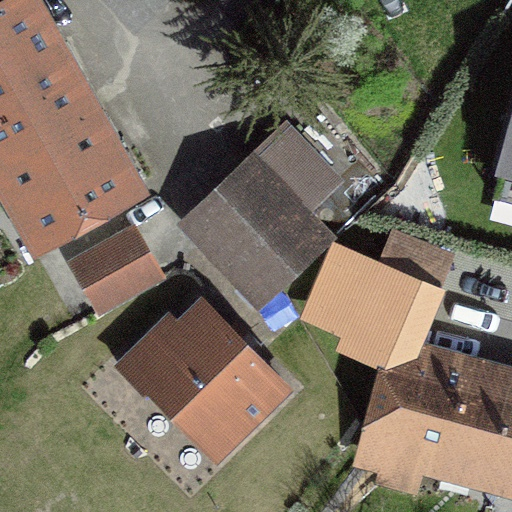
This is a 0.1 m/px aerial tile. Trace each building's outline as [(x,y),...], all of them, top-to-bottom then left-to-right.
[(24,3),(0,15),(0,162),(43,240),(129,193),(126,188),(146,178),(123,136),(104,147),(24,3)] [(511,112),(496,171),(511,175),(511,112)] [(288,131),(188,226),(261,303),(328,238),(302,211),(335,180),(288,131)] [(129,234),(76,264),(100,307),(153,278),(129,234)] [(350,336),(390,353),(407,357),(444,266),(389,243),(377,271),(335,253),(311,309),(353,327),(350,336)] [(146,342),(120,367),(146,393),(155,385),(219,450),(284,387),(203,304),(181,326),(177,322),(168,324),(158,333),(156,342),(160,346),(156,351),(146,342)] [(511,385),(407,357),(390,353),(362,454),(386,460),(381,480),(417,489),(426,457),(511,480),(511,385)]
